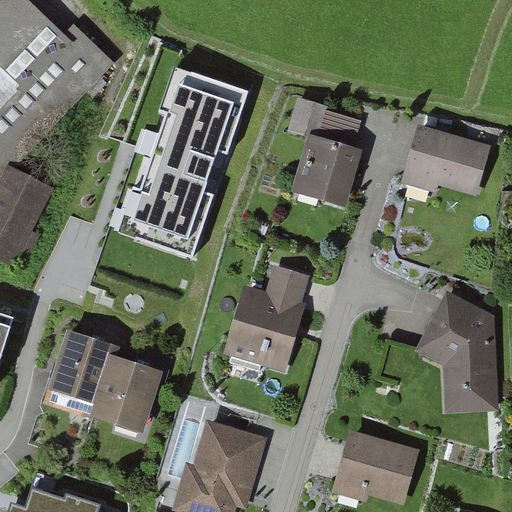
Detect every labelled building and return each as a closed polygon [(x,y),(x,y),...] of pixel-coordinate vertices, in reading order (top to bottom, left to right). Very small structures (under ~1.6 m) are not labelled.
[(1,0),(0,2),(0,191),(4,195),(0,202),(0,253),(23,266),(63,183),(31,172),(115,62),(82,31),(79,36),(40,0),(1,0)] [(100,289),(179,316),(261,76),(182,48),(100,289)] [(504,149),(433,129),(420,175),(491,195),(504,149)] [(376,152),(324,135),(306,189),(358,206),(376,152)] [(280,297),(260,290),(240,353),(302,373),(320,316),(310,313),(321,281),(289,270),(280,297)] [(505,320),(458,294),(428,352),(452,367),(453,412),(508,410),(505,320)] [(0,363),(14,320),(0,315),(0,363)] [(128,342),(81,328),(61,392),(105,405),(100,421),(150,436),(170,370),(124,356),(128,342)] [(268,436),(206,418),(193,459),(186,457),(172,506),(190,511),(235,511),(237,505),(247,507),(268,436)] [(430,457),(364,438),(350,487),(416,507),(430,457)] [(96,511),(100,500),(67,489),(65,496),(33,485),(27,503),(12,498),(7,511),(96,511)]
